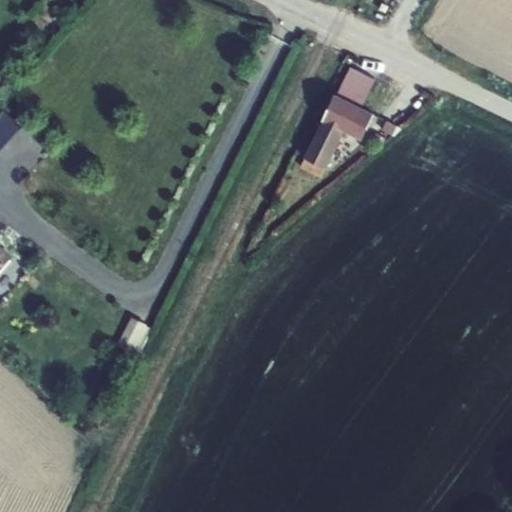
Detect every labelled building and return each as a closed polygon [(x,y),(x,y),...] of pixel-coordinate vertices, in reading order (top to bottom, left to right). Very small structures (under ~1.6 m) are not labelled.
[(350,68),(337,95),(363,107),(376,80),(350,68)] [(363,107),(337,95),(336,94),(305,158),(306,158),(326,168),(328,169),(346,131),(363,140),(376,113),(363,107)] [(398,126),(387,121),(383,130),(394,136),(398,126)] [(387,139),(377,134),(372,143),(382,148),(387,139)] [(326,168),(306,158),(301,169),(321,178),(326,168)] [(0,271),(13,257),(0,245),(0,271)] [(148,325),(132,318),(117,347),(139,358),(153,330),(147,327),(148,325)]
